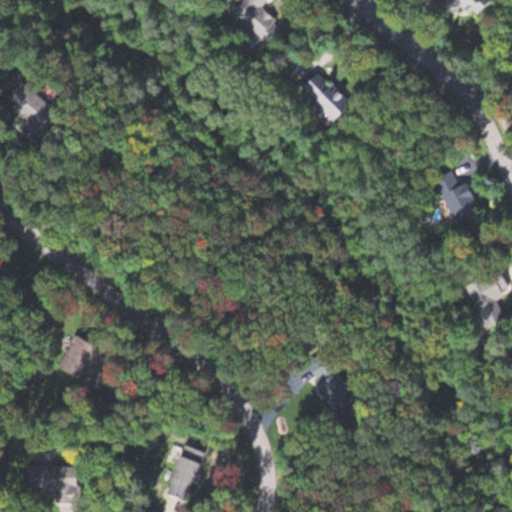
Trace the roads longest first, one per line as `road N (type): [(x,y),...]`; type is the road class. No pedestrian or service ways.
road 1 (residential): [(0,208),(252,414),(271,470),(265,511)]
road 2 (residential): [(360,0),(469,93),(511,174)]
